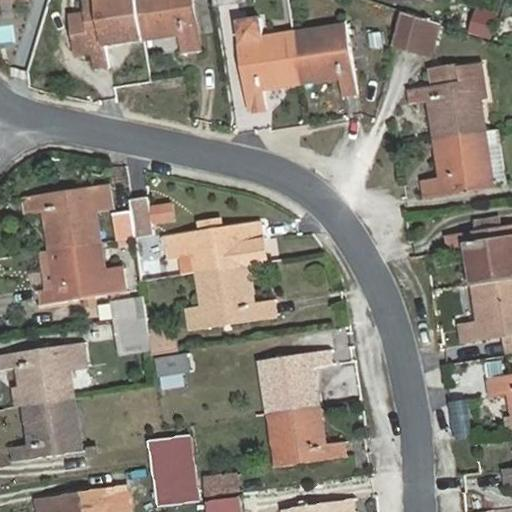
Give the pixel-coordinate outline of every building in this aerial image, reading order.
[(129,36),(144,34),(138,0),(106,0),(83,4),(95,71),(111,68),(107,48),(131,44),(129,36)] [(138,0),(144,34),(160,31),(161,39),(183,36),(187,55),(200,53),(191,0),(138,0)] [(489,38),(498,12),(475,4),(466,31),(489,38)] [(404,8),(396,42),(431,53),(442,20),(404,8)] [(301,76),(295,36),(263,41),(259,20),(238,24),(252,112),(266,109),(263,92),(287,88),(285,79),(301,76)] [(348,28),(295,36),(301,76),(316,74),(318,82),(341,78),(343,97),(359,94),(348,28)] [(443,125),(445,139),(485,133),(477,80),(474,66),(452,69),(454,83),(411,91),(414,105),(432,102),(436,126),(443,125)] [(411,91),(454,83),(452,69),(409,77),(411,91)] [(491,160),(500,159),(498,129),(490,130),(491,160)] [(485,133),(445,139),(448,155),(440,156),(443,178),(425,180),(427,196),(493,187),(485,133)] [(59,253),(100,247),(95,216),(114,213),(110,190),(24,203),(27,220),(45,217),(49,238),(57,237),(59,253)] [(131,218),(135,241),(153,239),(147,203),(130,206),(131,218)] [(113,220),(117,244),(135,241),(131,218),(113,220)] [(184,278),(197,275),(237,268),(244,267),(261,264),(257,242),(260,241),(257,225),(165,241),(169,262),(182,260),(184,278)] [(482,285),(511,280),(511,226),(448,237),(450,252),(469,250),(473,271),(480,270),(482,285)] [(105,277),(100,247),(59,253),(62,269),(54,270),(58,293),(39,296),(41,311),(127,297),(123,273),(105,277)] [(141,259),(141,278),(160,278),(159,259),(141,259)] [(237,268),(197,275),(203,309),(189,311),(192,331),(273,319),(271,303),(252,307),(248,284),(240,285),(237,268)] [(511,280),(482,285),(475,286),(481,324),(463,327),(466,343),(508,336),(511,335),(511,280)] [(116,306),(118,323),(147,318),(144,301),(116,306)] [(147,318),(118,323),(121,340),(150,336),(147,318)] [(33,395),(35,409),(75,403),(71,374),(89,371),(86,347),(0,359),(3,375),(22,372),(25,396),(33,395)] [(264,362),(273,416),(313,410),(310,394),(318,392),(314,370),(332,367),(330,352),(264,362)] [(191,377),(188,358),(159,362),(161,381),(191,377)] [(511,378),(490,383),(493,399),(511,395),(511,401),(511,378)] [(75,403),(35,409),(38,426),(30,427),(33,449),(15,452),(17,467),(83,457),(75,403)] [(313,410),(273,416),(281,470),(347,459),(345,444),(325,447),(322,424),(315,425),(313,410)] [(156,465),(193,459),(189,437),(153,443),(156,465)] [(196,479),(193,459),(156,465),(159,485),(196,479)] [(239,475),(205,480),(207,496),(242,491),(239,475)] [(121,511),(122,511),(119,490),(37,503),(38,511),(121,511)] [(244,511),(243,499),(209,505),(209,511),(244,511)] [(354,511),(352,500),(281,511),(280,511),(354,511)]
